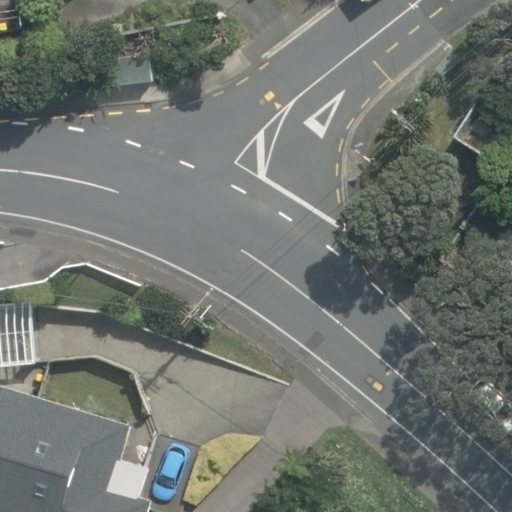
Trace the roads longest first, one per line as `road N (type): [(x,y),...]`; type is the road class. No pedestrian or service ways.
road 1 (secondary): [(511,437),(377,302),(243,189)]
road 2 (residential): [(243,189),(486,0)]
road 3 (secondary): [(0,202),(243,189)]
